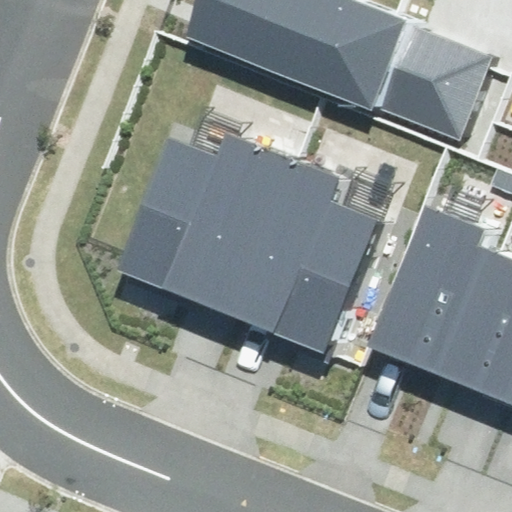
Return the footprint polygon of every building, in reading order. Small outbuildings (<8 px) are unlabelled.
[(362,0),(208,0),(195,35),(460,140),(493,58),(409,25),(412,19),(362,0)] [(144,260),(244,300),(305,147),(249,125),(240,148),(196,130),(144,260)] [(244,300),(345,340),(396,210),(350,191),(359,168),(305,147),(244,300)] [(511,220),(454,197),(398,336),(458,360),(507,238),(511,226),(511,220)] [(511,239),(507,238),(458,360),(511,381),(511,239)]
